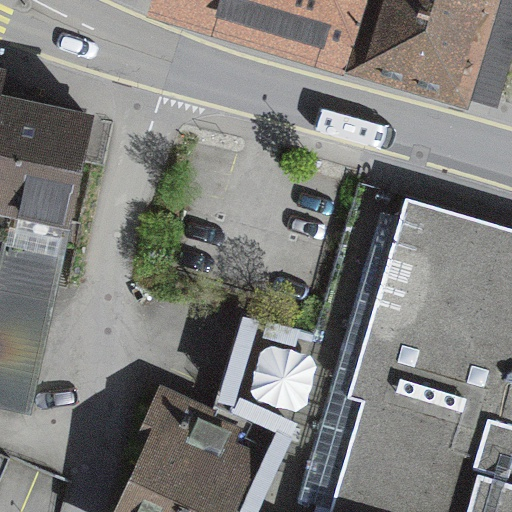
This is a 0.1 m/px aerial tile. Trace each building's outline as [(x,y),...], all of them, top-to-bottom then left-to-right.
[(176,0),(175,6),(344,55),(360,0),(176,0)] [(511,0),(381,0),(364,61),(493,99),(511,31),(511,0)] [(87,117),(0,97),(0,400),(25,406),(87,117)] [(511,511),(511,482),(506,480),(511,460),(511,268),(413,240),(334,511),(511,511)] [(202,444),(212,415),(161,392),(142,434),(157,441),(124,511),(219,511),(242,462),(202,444)] [(0,479),(10,456),(0,451),(0,479)]
